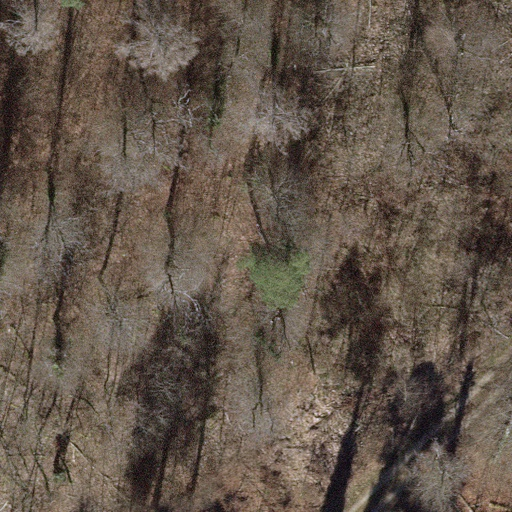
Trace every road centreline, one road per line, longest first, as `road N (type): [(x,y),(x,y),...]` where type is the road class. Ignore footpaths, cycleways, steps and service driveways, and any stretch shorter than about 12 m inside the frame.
road 1 (track): [(332,0),(327,45),(284,172),(233,281),(90,511)]
road 2 (track): [(511,369),(365,511)]
